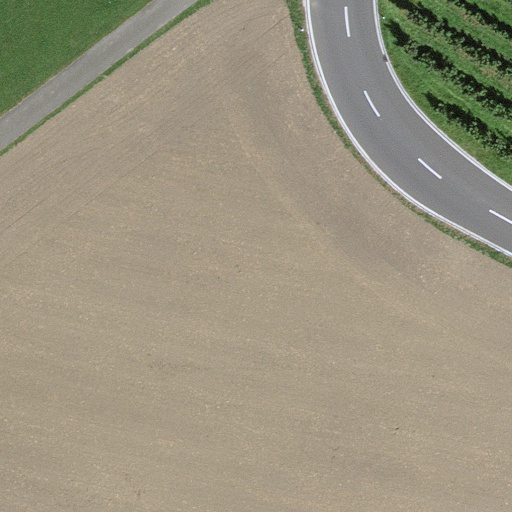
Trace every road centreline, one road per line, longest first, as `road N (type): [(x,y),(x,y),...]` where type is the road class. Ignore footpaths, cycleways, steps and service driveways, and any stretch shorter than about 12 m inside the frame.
road 1 (tertiary): [(344,0),(350,61),(371,106),(407,150),(511,220)]
road 2 (track): [(179,0),(0,136)]
